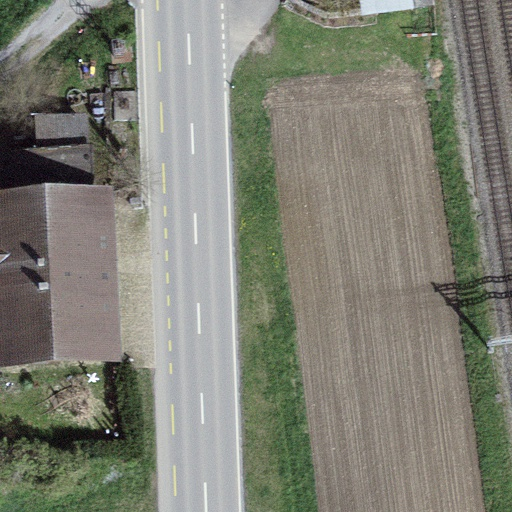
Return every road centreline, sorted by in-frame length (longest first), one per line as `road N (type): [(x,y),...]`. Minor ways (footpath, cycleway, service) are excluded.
road 1 (secondary): [(208,511),(184,0)]
road 2 (track): [(0,96),(98,0)]
